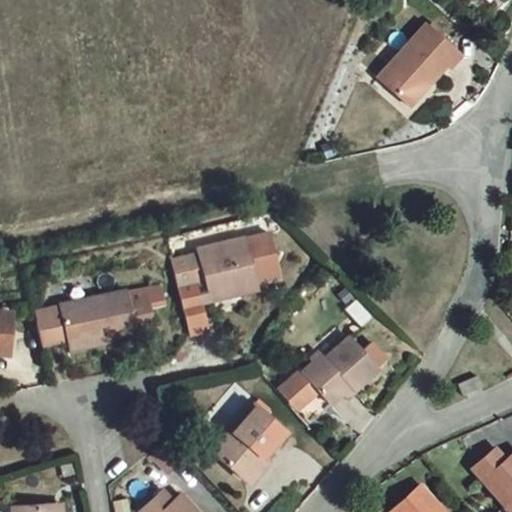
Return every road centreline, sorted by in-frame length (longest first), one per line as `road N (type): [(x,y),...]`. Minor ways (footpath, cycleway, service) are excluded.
road 1 (residential): [(511,81),(491,165),(480,276),(443,349),(379,443)]
road 2 (residential): [(511,389),(450,422),(379,443)]
road 3 (residential): [(72,393),(99,511)]
